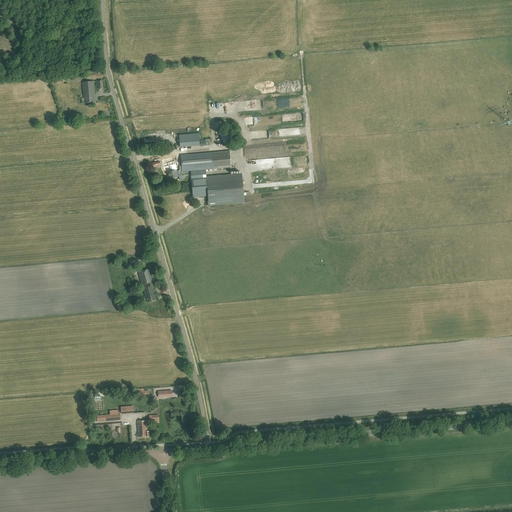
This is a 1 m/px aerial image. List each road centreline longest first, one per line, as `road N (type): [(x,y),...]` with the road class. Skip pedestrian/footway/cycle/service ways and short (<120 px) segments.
road 1 (unclassified): [(209,447),(109,80),(102,0)]
road 2 (tertiary): [(209,447),(511,420)]
road 3 (track): [(249,193),(314,185),(301,49)]
road 4 (tertiary): [(0,465),(162,451)]
